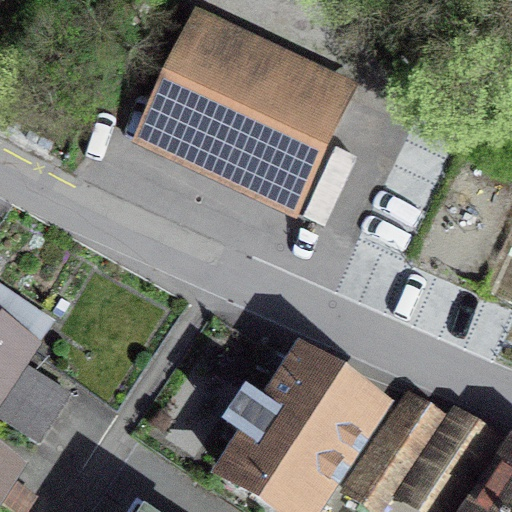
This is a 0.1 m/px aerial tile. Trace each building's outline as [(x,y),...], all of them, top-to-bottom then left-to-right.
[(338,96),(203,31),(151,140),(286,205),(338,96)] [(55,321),(0,286),(0,511),(19,484),(0,471),(0,365),(16,340),(35,352),(55,321)] [(315,511),(375,422),(289,365),(217,476),(272,511),(315,511)] [(69,395),(27,372),(0,419),(0,420),(41,444),(69,395)] [(443,419),(405,396),(387,425),(397,432),(355,501),(373,511),(386,511),(397,495),(443,419)] [(511,511),(511,459),(443,419),(397,495),(426,511),(511,511)]
